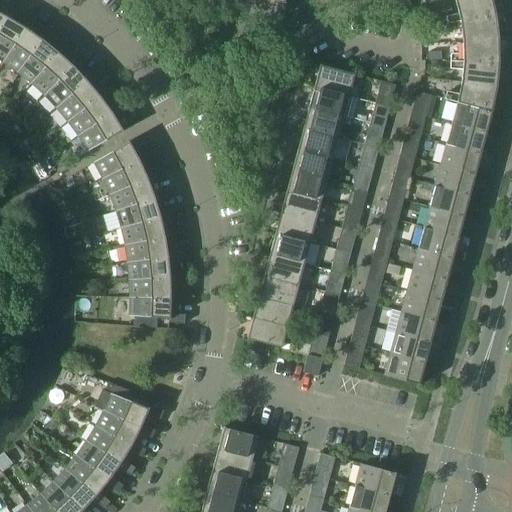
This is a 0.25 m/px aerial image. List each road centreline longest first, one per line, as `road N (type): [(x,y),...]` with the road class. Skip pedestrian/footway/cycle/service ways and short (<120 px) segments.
road 1 (residential): [(209,376),(219,307),(204,186),(139,65),(69,0)]
road 2 (residential): [(414,57),(321,407)]
road 3 (tertiary): [(485,366),(456,415),(431,511)]
road 4 (residential): [(145,511),(191,432),(209,376)]
road 5 (tertiary): [(462,511),(485,366)]
road 6 (residential): [(414,57),(309,28),(316,0)]
